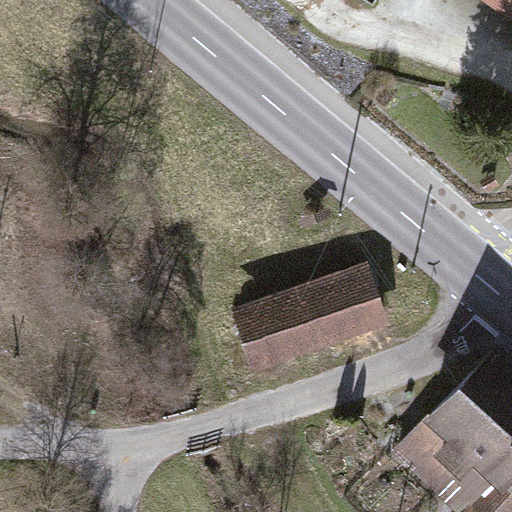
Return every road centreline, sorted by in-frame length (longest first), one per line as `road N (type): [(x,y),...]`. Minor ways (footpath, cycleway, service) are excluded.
road 1 (tertiary): [(511,285),(155,0)]
road 2 (residential): [(172,439),(425,358),(511,300)]
road 3 (residential): [(172,439),(108,447),(0,444)]
